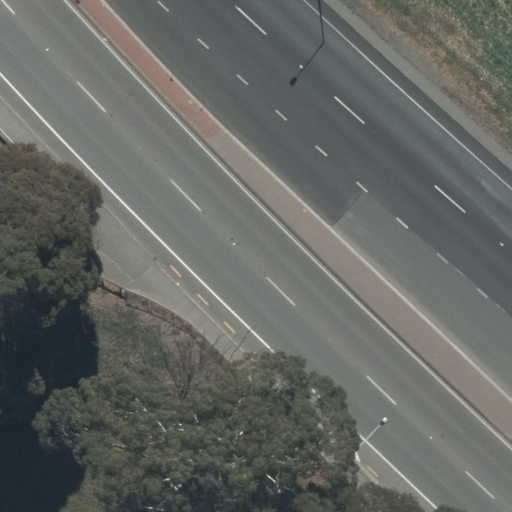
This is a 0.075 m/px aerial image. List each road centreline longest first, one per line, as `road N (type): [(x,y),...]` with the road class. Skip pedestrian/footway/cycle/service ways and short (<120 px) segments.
road 1 (trunk): [(502,511),(2,0)]
road 2 (trunk): [(228,0),(511,258)]
